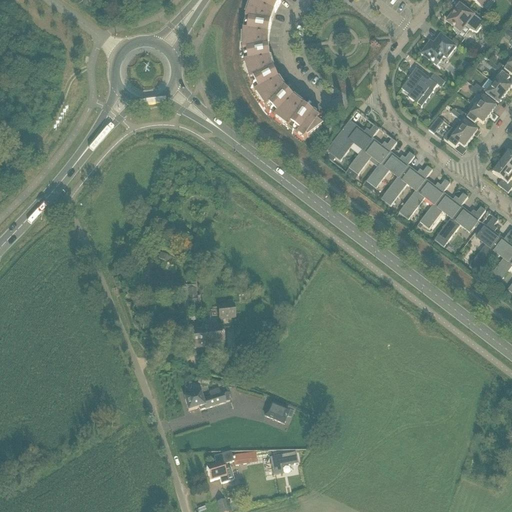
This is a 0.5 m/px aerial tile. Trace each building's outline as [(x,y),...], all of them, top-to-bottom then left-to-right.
[(281,4),(283,0),(253,0),(252,2),(249,11),(273,20),(275,15),(281,4)] [(469,0),(470,1),(470,0),(471,0),(474,2),(479,6),(479,5),(482,8),(487,2),(488,0),(469,0)] [(484,24),(469,12),(460,5),(446,22),(454,29),(453,31),(458,37),(465,27),(471,32),(477,34),(484,24)] [(271,25),(273,20),(249,11),(246,20),(243,32),(243,42),(269,43),(269,37),(271,25)] [(456,47),(449,42),(441,36),(434,45),(430,43),(421,55),(436,66),(444,57),(447,59),(456,47)] [(270,61),(270,57),(269,48),(269,43),(243,42),(243,52),(244,64),(247,73),(272,66),(270,61)] [(491,63),(488,66),(494,71),(499,74),(501,71),(497,68),(491,63)] [(279,82),(277,79),(273,71),(272,66),(247,73),(250,83),(255,94),(261,102),(282,87),(279,82)] [(445,83),(442,81),(434,75),(430,81),(418,71),(413,78),(414,79),(412,82),(409,80),(402,90),(410,97),(408,99),(417,105),(429,90),(432,93),(437,86),(441,89),(445,83)] [(507,84),(510,80),(502,74),(494,85),(507,95),(511,88),(507,84)] [(507,95),(494,85),(485,96),(498,106),(507,95)] [(283,125),(299,105),(294,101),(285,92),(282,87),(261,102),(266,110),(275,119),(283,125)] [(472,87),(470,91),(476,95),(477,96),(480,98),(482,95),(478,92),(472,87)] [(497,108),(491,104),(484,98),(475,109),(488,119),(497,108)] [(317,125),(320,121),(299,105),(283,125),(305,142),(307,138),(308,139),(322,129),(317,125)] [(488,119),(475,109),(467,120),(475,126),(478,121),(483,125),(488,119)] [(453,111),(451,114),(457,119),(461,123),(464,119),(460,116),(453,111)] [(437,118),(429,131),(435,135),(443,122),(437,118)] [(478,132),(473,128),(465,122),(457,133),(469,143),(478,132)] [(324,156),(333,163),(336,159),(340,163),(350,150),(359,156),(363,151),(372,139),(379,131),(374,127),(370,133),(367,130),(364,133),(350,123),(327,152),(324,156)] [(469,143),(457,133),(452,130),(444,141),(456,150),(459,146),(465,150),(469,143)] [(390,153),(397,144),(392,140),(388,146),(385,144),(382,147),(372,139),(363,151),(349,169),(358,176),(372,159),(380,165),(390,153)] [(408,166),(415,158),(410,154),(406,160),(402,157),(400,160),(390,153),(380,165),(366,183),(376,190),(390,172),(398,178),(398,179),(408,166)] [(511,155),(509,154),(510,153),(509,153),(501,164),(511,172),(511,155)] [(511,183),(511,182),(511,180),(511,172),(501,164),(493,174),(492,174),(493,175),(493,174),(502,181),(498,187),(508,195),(511,189),(511,183)] [(407,186),(416,192),(425,180),(426,180),(433,171),(428,167),(424,173),(421,170),(418,174),(408,166),(398,179),(398,178),(381,200),(391,208),(407,186)] [(425,200),(434,206),(443,194),(444,194),(450,185),(445,181),(441,187),(438,185),(436,188),(426,180),(425,180),(416,192),(399,214),(408,221),(425,200)] [(434,206),(420,224),(427,229),(429,231),(443,213),(451,220),(452,220),(461,208),(462,207),(468,199),(463,195),(459,201),(455,199),(454,201),(444,194),(443,194),(434,206)] [(451,220),(435,241),(444,249),(461,227),(470,233),(480,221),(485,213),(480,209),(476,215),(473,213),(471,214),(462,207),(461,208),(452,220),(451,220)] [(504,241),(495,233),(497,230),(494,228),(498,222),(493,218),(477,239),(486,246),(469,268),(479,275),(495,253),(504,241)] [(511,241),(511,240),(511,232),(504,241),(495,253),(504,260),(487,282),(496,289),(511,268),(511,241)] [(166,263),(169,258),(160,253),(157,258),(166,263)] [(196,286),(186,287),(175,288),(176,299),(182,298),(184,310),(188,310),(189,311),(198,310),(197,304),(200,304),(199,297),(197,297),(196,286)] [(233,305),(218,307),(220,320),(235,318),(233,305)] [(203,327),(190,329),(190,331),(192,349),(202,348),(205,348),(203,330),(203,327)] [(222,328),(203,330),(205,348),(224,346),(222,328)] [(226,394),(223,395),(222,395),(220,396),(218,391),(209,393),(211,398),(202,401),(200,395),(194,396),(184,399),(188,412),(198,409),(199,412),(209,408),(225,404),(225,403),(229,401),(226,394)] [(285,419),(288,412),(270,404),(265,417),(283,425),(285,419)] [(232,457),(231,453),(219,456),(214,458),(216,466),(206,469),(210,482),(219,480),(221,485),(234,481),(230,468),(226,469),(225,465),(234,463),(234,466),(250,464),(250,463),(257,461),(255,453),(249,454),(249,455),(232,457)] [(277,457),(270,459),(273,477),(283,475),(282,467),(297,464),(295,454),(283,456),(279,457),(277,457)] [(219,511),(227,511),(224,501),(217,503),(219,511)]
